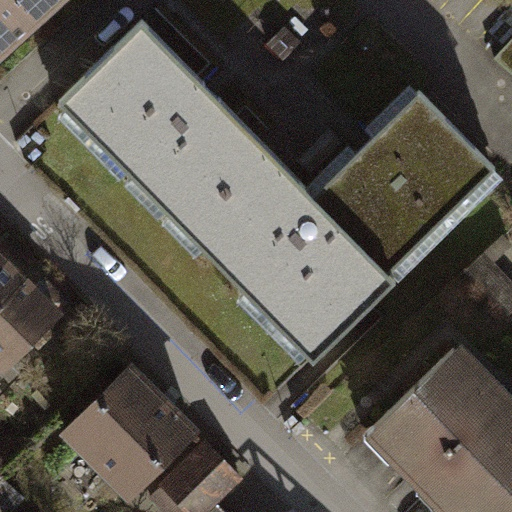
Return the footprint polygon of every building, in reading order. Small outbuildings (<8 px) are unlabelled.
[(0,0),(0,55),(60,0),(0,0)] [(61,100),(189,230),(271,150),(144,20),(61,100)] [(511,41),(496,59),(511,73),(511,41)] [(315,194),(391,271),(497,166),(420,89),(315,194)] [(189,230),(315,358),(397,278),(391,271),(315,194),(271,150),(189,230)] [(0,306),(37,270),(0,232),(0,306)] [(511,311),(511,284),(484,254),(468,270),(510,314),(511,311)] [(69,302),(37,270),(0,306),(0,362),(3,366),(69,302)] [(511,511),(511,404),(456,346),(376,423),(462,511),(511,511)] [(196,430),(131,365),(65,431),(131,496),(196,430)] [(204,511),(241,476),(207,442),(154,494),(171,511),(204,511)] [(11,511),(23,499),(0,477),(0,510),(1,511),(11,511)]
